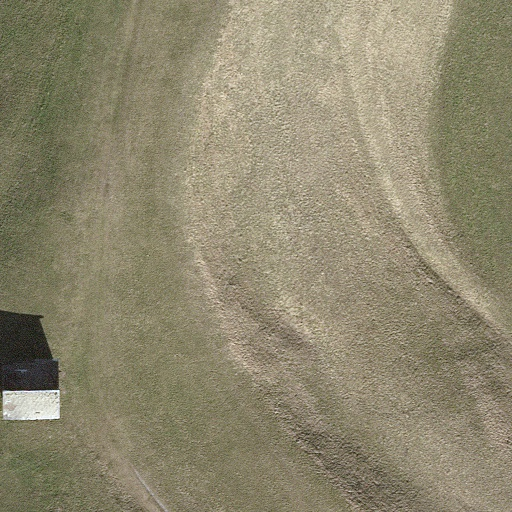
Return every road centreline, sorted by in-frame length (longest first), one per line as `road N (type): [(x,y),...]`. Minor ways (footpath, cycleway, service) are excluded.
road 1 (track): [(128,0),(89,227),(86,359),(101,428),(156,511)]
road 2 (track): [(356,0),(360,72),(379,145),(431,246),(475,296)]
